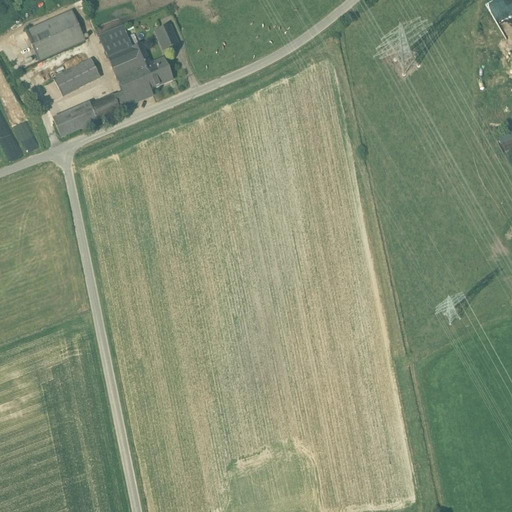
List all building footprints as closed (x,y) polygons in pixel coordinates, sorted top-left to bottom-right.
[(71,12),(25,33),(38,62),(84,42),(71,12)] [(123,27),(98,38),(107,60),(132,49),(123,27)] [(177,45),(170,27),(161,31),(164,39),(158,41),(162,51),(177,45)] [(90,60),(84,45),(41,64),(35,66),(41,81),(90,60)] [(132,49),(107,60),(122,94),(113,98),(113,97),(91,107),(90,107),(96,121),(152,97),(150,91),(141,69),(149,65),(141,45),(132,49)] [(172,81),(163,59),(149,65),(141,69),(150,91),(172,81)] [(90,61),(53,80),(62,98),(99,79),(90,61)] [(89,105),(53,120),(61,139),(96,123),(96,121),(90,107),(89,105)]
